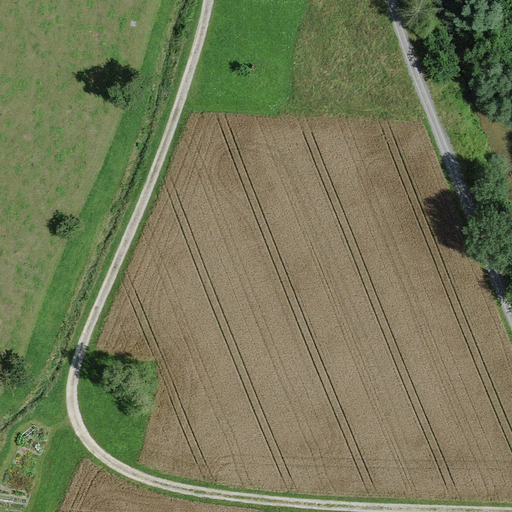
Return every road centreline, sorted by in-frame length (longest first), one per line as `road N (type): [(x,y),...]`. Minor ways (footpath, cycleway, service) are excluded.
road 1 (track): [(511,511),(204,492),(132,474),(86,441),(71,397),(76,364),(159,162),(208,0)]
road 2 (track): [(511,317),(385,0)]
